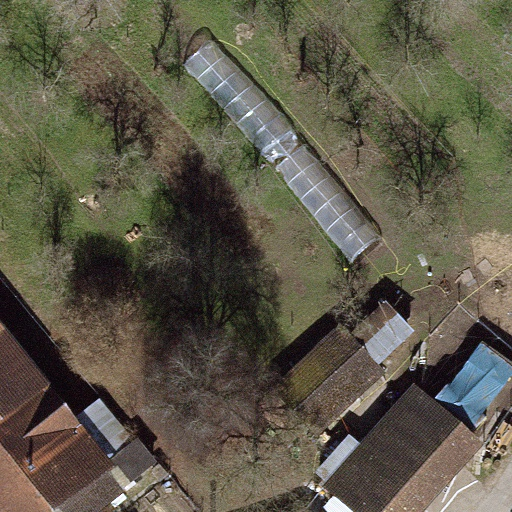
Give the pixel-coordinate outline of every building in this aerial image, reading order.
[(264,57),(248,80),(278,103),(295,81),(264,57)] [(420,181),(398,154),(385,165),(407,192),(420,181)] [(279,290),(298,274),(274,246),(255,262),(279,290)] [(283,413),(326,460),(392,399),(384,390),(426,352),(395,318),(353,356),(349,352),(283,413)] [(0,337),(0,511),(101,511),(158,467),(142,447),(109,474),(0,337)] [(332,490),(356,511),(416,511),(476,446),(419,395),(332,490)]
